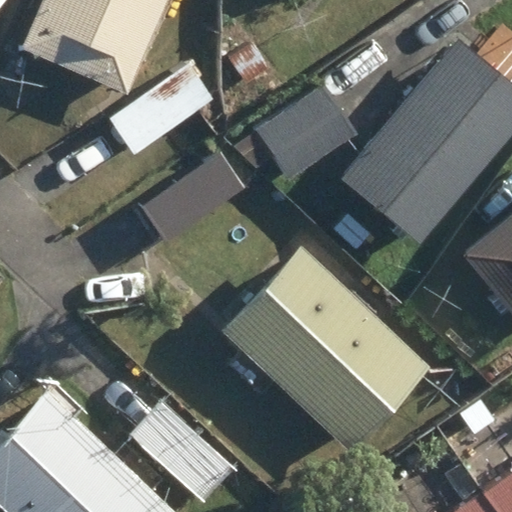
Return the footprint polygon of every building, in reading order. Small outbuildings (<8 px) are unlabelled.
[(42,0),(22,47),(127,94),(168,0),(42,0)] [(344,178),(419,243),(511,134),(511,84),(461,41),(344,178)] [(227,62),(246,87),(268,70),(249,46),(227,62)] [(111,121),(134,154),(212,99),(189,66),(111,121)] [(257,129),(290,178),(359,134),(327,84),(257,129)] [(145,209),(168,241),(244,187),(221,154),(145,209)] [(511,218),(468,255),(511,309),(511,218)] [(224,330),(349,450),(428,369),(304,248),(224,330)] [(0,443),(0,500),(12,511),(171,511),(48,393),(0,443)] [(134,435),(203,497),(229,469),(161,406),(134,435)] [(511,511),(511,470),(485,489),(500,511),(511,511)] [(500,511),(485,489),(453,511),(500,511)]
